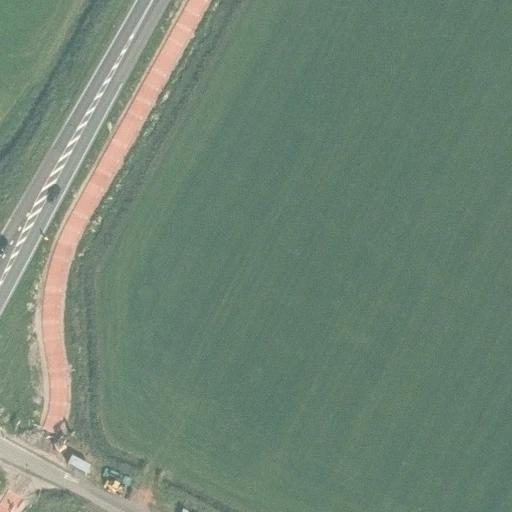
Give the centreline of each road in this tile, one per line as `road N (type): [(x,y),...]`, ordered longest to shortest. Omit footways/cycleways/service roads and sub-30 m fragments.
road 1 (unclassified): [(31,464),(53,415),(51,301),(61,255),(199,0)]
road 2 (trunk): [(0,283),(76,132)]
road 3 (trunk): [(76,132),(148,0)]
road 4 (trunk): [(76,132),(0,242)]
